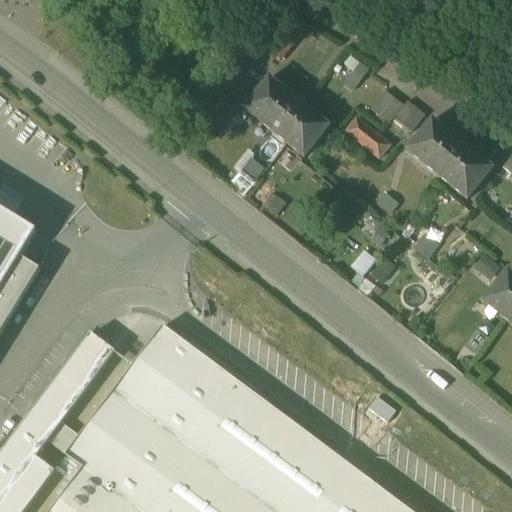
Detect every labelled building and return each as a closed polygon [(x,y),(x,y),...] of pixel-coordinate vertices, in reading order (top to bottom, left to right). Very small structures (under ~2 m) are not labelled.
[(308,31),(294,20),(267,53),(281,64),(308,31)] [(331,130),(270,81),(245,112),(306,161),(331,130)] [(392,149),(358,122),(347,135),(381,162),(392,149)] [(494,172),(433,123),(408,154),(469,203),(494,172)] [(234,186),(245,196),(267,170),(248,154),(235,169),(243,175),(234,186)] [(0,212),(0,339),(41,273),(21,261),(37,235),(0,212)] [(414,250),(429,261),(440,246),(425,236),(414,250)] [(511,275),(509,273),(484,304),(511,326),(511,275)] [(407,511),(164,330),(75,448),(76,449),(68,459),(85,471),(54,511),(407,511)] [(476,333),(467,347),(478,353),(486,339),(476,333)]
